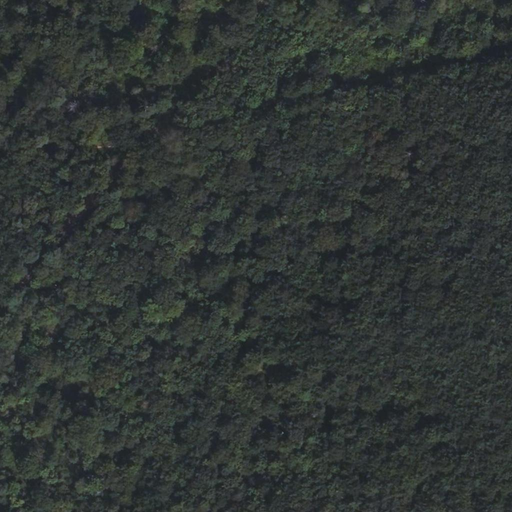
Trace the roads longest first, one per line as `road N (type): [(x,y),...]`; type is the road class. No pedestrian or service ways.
road 1 (track): [(0,145),(49,150),(150,135),(511,53)]
road 2 (track): [(264,0),(0,313)]
